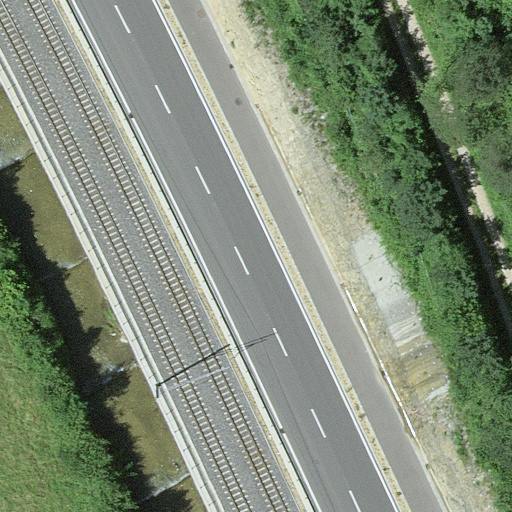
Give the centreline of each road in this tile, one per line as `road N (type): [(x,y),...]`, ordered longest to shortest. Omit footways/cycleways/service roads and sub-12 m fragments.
road 1 (primary): [(112,0),(359,511)]
road 2 (track): [(511,296),(390,0)]
